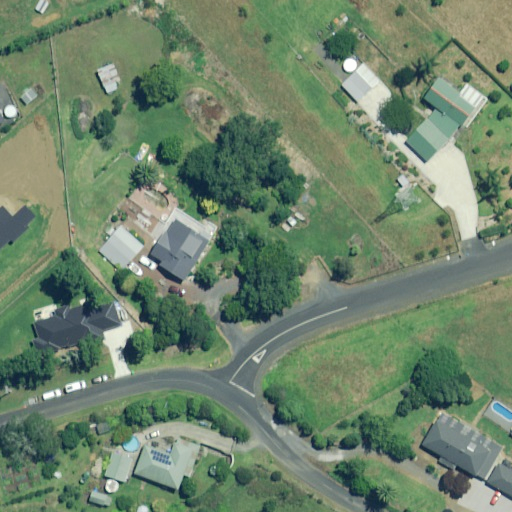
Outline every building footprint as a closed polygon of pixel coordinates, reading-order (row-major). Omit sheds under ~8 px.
[(340,64),(351,75),(341,85),(357,102),(379,81),(363,64),(360,67),(349,56),(340,64)] [(475,110),(441,79),(424,98),(436,109),(405,142),(427,162),(475,110)] [(211,241),(176,217),(151,255),(161,262),(159,265),(183,281),(211,241)] [(143,246),(121,227),(99,251),(121,271),(143,246)] [(502,447),(440,412),(421,445),(441,457),(439,462),(453,470),(456,465),(483,481),(502,447)] [(172,448),(147,439),(134,474),(178,490),(183,475),(188,477),(198,449),(175,441),(172,448)] [(130,460),(110,455),(104,476),(125,482),(130,460)] [(511,472),(498,464),(487,483),(511,497),(511,472)] [(117,492),(119,483),(106,481),(105,491),(117,492)] [(112,498),(93,492),(90,502),(109,507),(112,498)]
